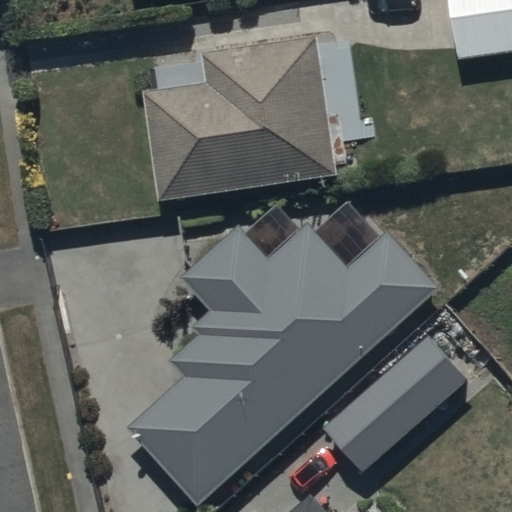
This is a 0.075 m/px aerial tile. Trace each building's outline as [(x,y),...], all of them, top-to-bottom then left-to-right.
[(511,0),(460,0),(466,58),(511,53),(511,0)] [(329,42),(209,55),(213,92),(151,99),(162,205),(339,185),(337,167),(351,166),(346,120),(337,121),(329,42)] [(202,510),(439,289),(391,237),(352,274),(312,231),(274,266),(242,233),(189,283),(213,309),(193,328),(204,340),(177,366),(189,378),(130,433),(202,510)] [(363,473),(368,468),(469,386),(435,345),(329,431),(363,473)] [(333,511),(321,497),(304,511),(333,511)]
